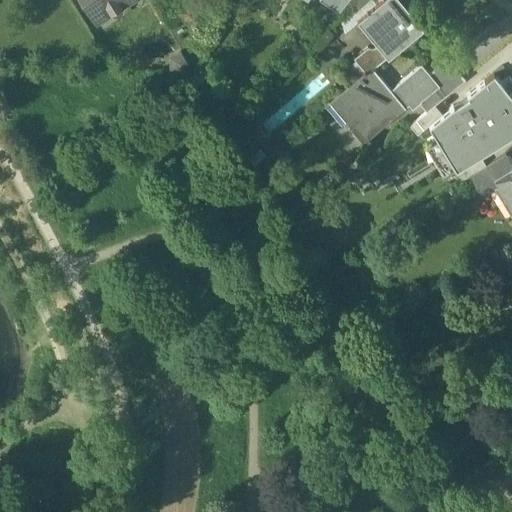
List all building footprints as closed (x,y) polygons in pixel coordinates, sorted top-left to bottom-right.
[(89,0),(88,6),(119,13),(121,4),(127,0),(89,0)] [(319,0),(338,12),(347,0),(319,0)] [(349,0),(348,1),(356,11),(369,0),(349,0)] [(421,27),(398,0),(380,0),(358,19),(387,55),(421,27)] [(465,81),(447,59),(428,74),(426,75),(435,85),(417,101),(418,103),(426,112),(446,96),(465,81)] [(420,66),(390,90),(404,107),(409,103),(412,108),(418,103),(417,101),(435,85),(426,75),(428,74),(420,66)] [(390,90),(371,67),(329,102),(363,142),(405,108),(390,90)] [(480,155),(511,135),(511,94),(510,96),(493,73),(442,115),(428,125),(456,169),(480,155)] [(410,125),(417,134),(428,125),(442,115),(435,106),(410,125)] [(486,166),(470,175),(477,188),(493,178),(511,166),(511,165),(505,154),(486,166)] [(456,169),(462,180),(470,175),(486,166),(480,155),(456,169)] [(511,166),(493,178),(511,208),(511,166)]
